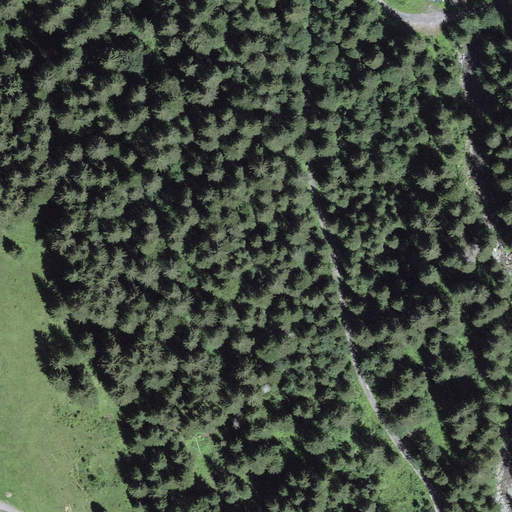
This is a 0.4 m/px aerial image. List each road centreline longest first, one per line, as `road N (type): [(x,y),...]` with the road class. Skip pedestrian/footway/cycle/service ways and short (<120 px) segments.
road 1 (track): [(439,511),(358,371),(307,167),(316,0)]
road 2 (track): [(380,0),(412,22),(455,20),(507,0)]
